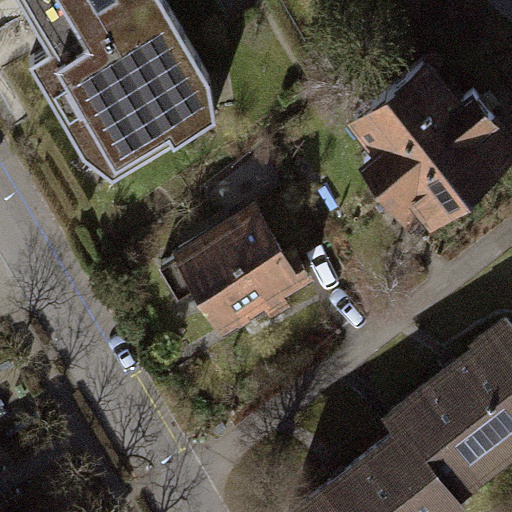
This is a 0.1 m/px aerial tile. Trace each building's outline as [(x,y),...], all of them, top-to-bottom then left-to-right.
[(25,0),(53,45),(29,56),(84,148),(114,169),(213,110),(209,71),(165,0),(25,0)] [(361,149),(349,157),(408,235),(511,156),(511,152),(462,86),(450,96),(419,54),(337,117),(361,149)] [(248,201),(157,263),(211,342),(302,280),(248,201)] [(511,440),(511,317),(510,315),(390,408),(402,424),(451,487),(511,440)] [(451,487),(402,424),(285,511),(448,511),(462,502),(451,487)]
